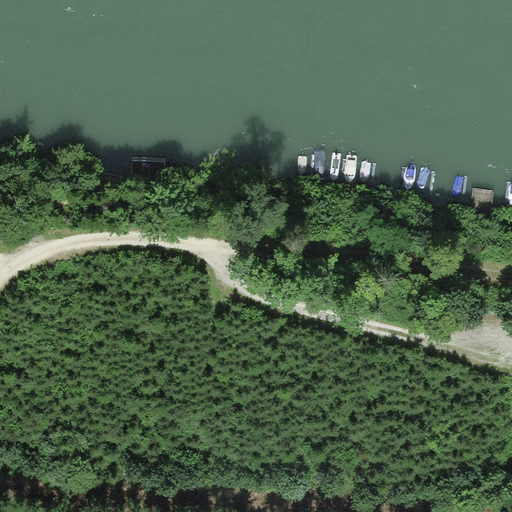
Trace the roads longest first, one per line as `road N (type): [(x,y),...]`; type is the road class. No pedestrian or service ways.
road 1 (track): [(6,267),(63,241),(132,236),(511,279)]
road 2 (track): [(197,241),(235,282),(405,334),(500,346)]
